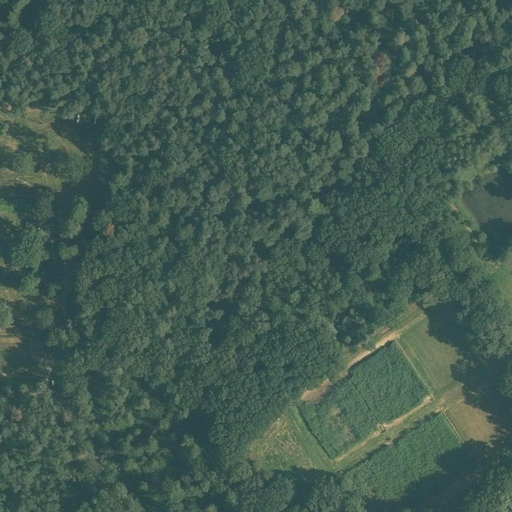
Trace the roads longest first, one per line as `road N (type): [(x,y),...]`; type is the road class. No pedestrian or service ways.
road 1 (track): [(511,354),(340,467)]
road 2 (unclassified): [(0,399),(53,392),(69,402),(119,511)]
